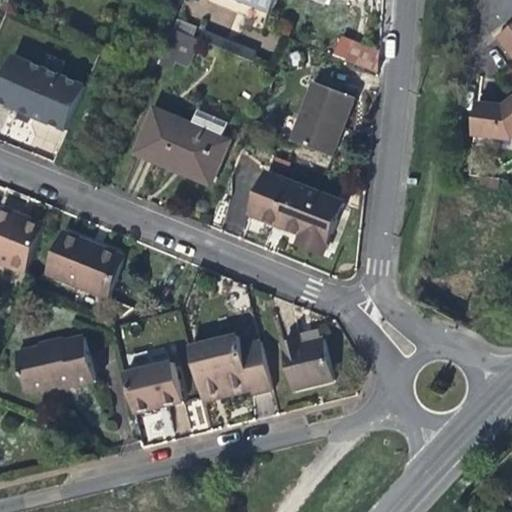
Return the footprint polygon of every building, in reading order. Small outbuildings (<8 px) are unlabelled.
[(240,0),(260,8),(263,0),(275,0),(277,1),(277,0),(240,0)] [(272,13),(277,1),(275,0),(263,0),(260,8),(272,13)] [(511,28),(497,39),(511,57),(511,28)] [(188,67),(199,41),(174,31),(163,57),(188,67)] [(203,32),(199,41),(252,64),(256,53),(203,32)] [(344,62),(380,76),(381,54),(352,43),(344,62)] [(0,96),(0,102),(24,113),(26,107),(30,109),(34,111),(32,116),(47,123),(66,79),(17,58),(0,96)] [(292,140),(337,157),(347,129),(358,101),(315,84),(292,140)] [(511,103),(506,108),(491,106),(478,105),(475,139),(511,142),(511,103)] [(199,109),(192,125),(223,138),(230,122),(199,109)] [(138,155),(173,170),(175,166),(185,170),(213,182),(231,141),(223,138),(192,125),(157,110),(138,155)] [(290,228),(306,235),(303,241),(328,251),(347,205),(270,175),(254,214),(290,228)] [(0,215),(0,268),(26,279),(46,230),(27,223),(2,212),(0,215)] [(49,275),(110,301),(127,260),(99,248),(67,234),(49,275)] [(318,379),(335,375),(326,339),(303,345),(301,337),(285,341),(295,384),(318,379)] [(229,390),(230,395),(243,392),(254,389),(255,395),(275,390),(263,342),(243,347),(241,338),(193,350),(204,396),(229,390)] [(99,383),(89,339),(68,344),(67,340),(43,346),(44,350),(21,356),(30,394),(61,386),(76,383),(78,388),(99,383)] [(128,376),(137,414),(163,407),(185,402),(175,364),(128,376)]
